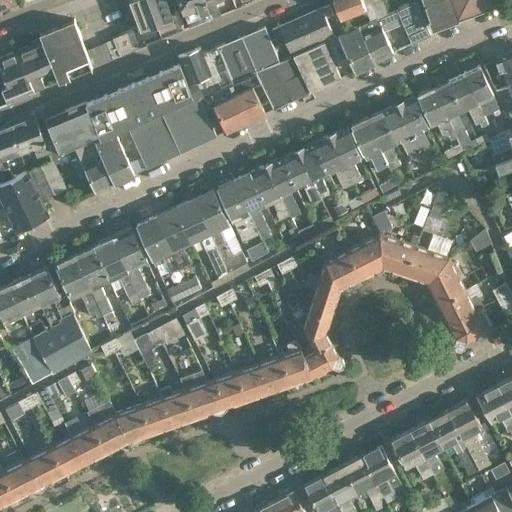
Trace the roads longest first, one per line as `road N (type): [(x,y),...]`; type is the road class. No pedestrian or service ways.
road 1 (residential): [(0,257),(511,18)]
road 2 (residential): [(511,346),(187,511)]
road 3 (residential): [(272,0),(0,113)]
